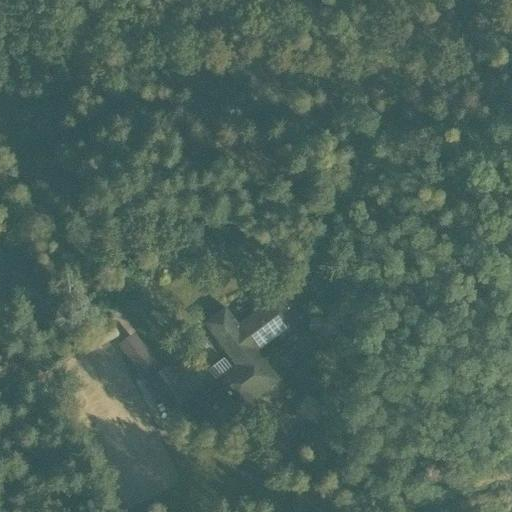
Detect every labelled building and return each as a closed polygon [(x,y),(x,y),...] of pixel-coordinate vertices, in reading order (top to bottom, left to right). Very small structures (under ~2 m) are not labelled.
[(275,381),(263,365),(253,351),(296,318),(280,297),(240,328),(225,308),(203,324),(204,325),(206,323),(233,358),(237,364),(230,370),(225,363),(220,362),(211,368),(210,374),(215,381),(217,383),(193,401),(205,417),(229,399),(237,410),(275,381)] [(119,334),(111,320),(78,338),(86,352),(119,334)] [(117,347),(141,379),(159,365),(135,333),(117,347)] [(177,383),(166,368),(145,385),(173,420),(183,412),(178,405),(207,382),(196,368),(177,383)] [(293,412),(314,423),(323,406),(302,395),(293,412)]
